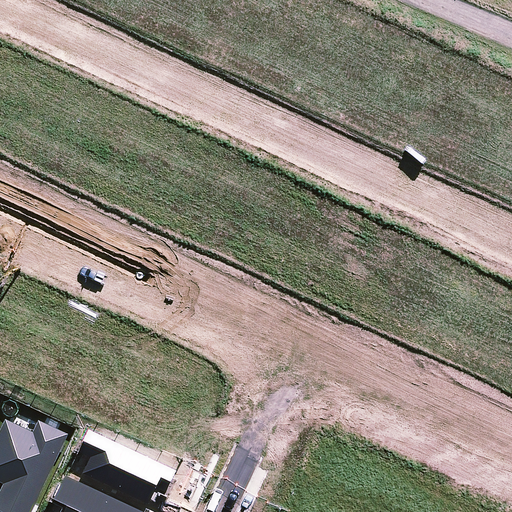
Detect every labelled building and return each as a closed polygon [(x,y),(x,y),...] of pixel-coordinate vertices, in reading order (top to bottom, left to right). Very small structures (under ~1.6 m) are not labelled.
[(415,340),(457,251),(435,242),(427,256),(414,251),(395,292),(385,288),(411,229),(392,220),(382,240),(367,233),(334,304),(360,316),(362,313),(390,327),(389,328),(415,340)] [(458,274),(423,350),(440,359),(443,352),(448,355),(449,353),(464,360),(481,328),(476,326),(501,273),(480,264),(473,281),(458,274)] [(511,383),(511,294),(510,293),(490,335),(483,332),(469,364),(484,371),(483,372),(511,385),(511,383)] [(0,506),(12,511),(32,511),(71,431),(41,416),(37,428),(9,415),(0,433),(0,477),(6,480),(0,493),(0,506)] [(93,424),(83,448),(92,453),(85,470),(151,501),(160,484),(168,489),(181,466),(93,424)] [(71,500),(65,511),(155,511),(69,470),(58,493),(71,500)]
